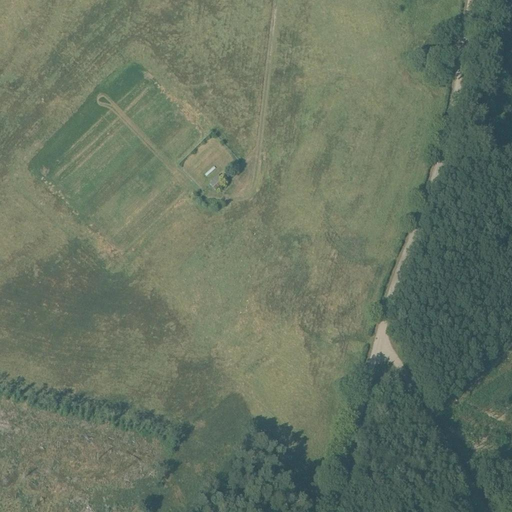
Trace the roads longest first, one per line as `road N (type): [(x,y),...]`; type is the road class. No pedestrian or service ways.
road 1 (track): [(268,0),(248,163),(239,184),(214,196)]
road 2 (track): [(379,348),(399,364),(481,511)]
